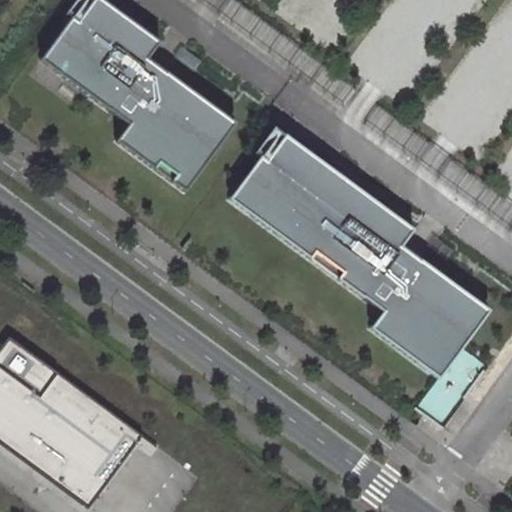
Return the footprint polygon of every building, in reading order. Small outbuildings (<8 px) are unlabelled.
[(185,192),(236,123),(148,59),(160,42),(101,0),(92,0),(77,21),(71,17),(40,60),(127,124),(115,141),(185,192)] [(77,21),(92,0),(75,0),(66,13),(71,17),(77,21)] [(193,0),(489,218),(502,200),(230,0),(193,0)] [(266,160),(285,135),(275,127),(256,153),(260,156),(266,160)] [(402,246),(414,229),(285,135),(266,160),(260,156),(228,199),(382,313),(370,328),(439,380),(490,311),(402,246)] [(0,347),(0,360),(14,342),(8,338),(0,347)] [(142,436),(14,342),(0,360),(0,443),(88,509),(142,436)]
